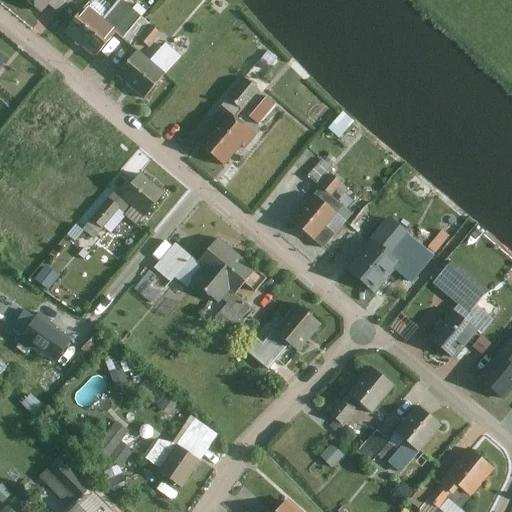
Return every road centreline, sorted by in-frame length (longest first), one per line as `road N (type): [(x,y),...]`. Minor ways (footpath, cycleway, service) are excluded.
road 1 (residential): [(203,187),(0,19)]
road 2 (residential): [(367,332),(267,429),(212,511)]
road 3 (residential): [(367,332),(203,187)]
road 4 (residential): [(511,451),(367,332)]
road 5 (residential): [(203,187),(101,312)]
